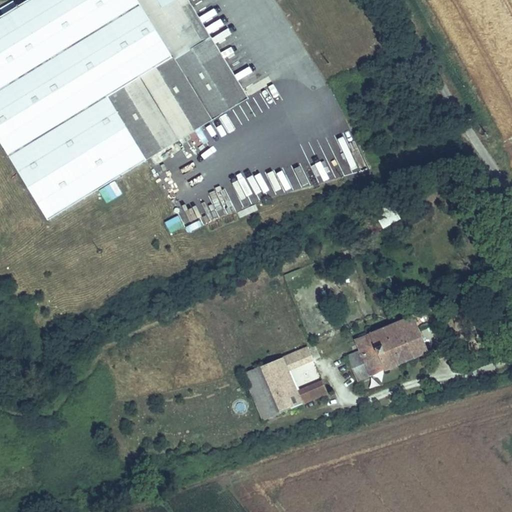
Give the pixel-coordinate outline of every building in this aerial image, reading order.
[(248,97),(188,0),(31,0),(0,19),(0,138),(50,220),(248,97)] [(164,223),(172,239),(186,231),(178,216),(164,223)] [(379,232),(373,216),(363,220),(370,235),(379,232)] [(375,280),(378,286),(385,283),(386,286),(392,283),(388,274),(385,275),(375,280)] [(360,347),(345,353),(355,379),(424,350),(408,314),(355,335),(360,347)] [(309,350),(305,341),(255,363),(278,414),(327,393),(324,385),(298,396),(295,391),(284,366),(282,361),(309,350)] [(284,366),(311,355),(309,350),(282,361),(284,366)] [(244,368),(266,420),(278,414),(255,363),(244,368)] [(322,380),(295,391),(298,396),(324,385),(322,380)]
